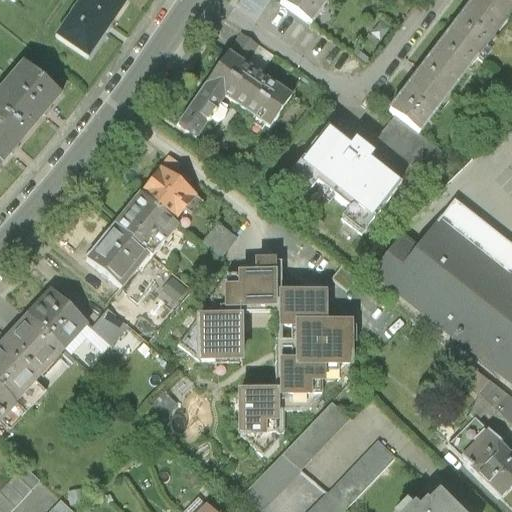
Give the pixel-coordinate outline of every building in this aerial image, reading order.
[(86,61),(126,2),(122,0),(82,0),(55,40),(86,61)] [(255,22),(268,0),(238,0),(233,8),(255,22)] [(327,0),(282,0),(279,5),(309,26),(327,0)] [(511,0),(478,0),(450,37),(482,62),(511,22),(511,0)] [(425,137),(482,62),(450,37),(392,112),(425,137)] [(197,136),(223,98),(269,130),(291,98),(227,54),(180,124),(197,136)] [(22,68),(0,94),(0,109),(27,133),(58,98),(22,68)] [(0,109),(0,165),(27,133),(0,109)] [(341,147),(322,131),(297,163),(364,217),(389,185),(360,162),(365,155),(347,140),(341,147)] [(192,200),(160,173),(139,197),(172,224),(192,200)] [(177,228),(172,224),(139,197),(113,229),(147,257),(150,260),(177,228)] [(198,246),(216,261),(233,239),(215,225),(198,246)] [(511,280),(441,226),(418,256),(401,243),(373,280),(511,384),(511,280)] [(147,257),(113,229),(85,262),(119,290),(147,257)] [(241,366),(240,312),(275,311),(276,394),(238,394),(238,435),(261,457),(274,442),(274,433),(283,433),(282,411),(305,410),(320,394),(320,380),(333,380),(349,363),(348,323),(323,324),(322,294),(275,295),(274,266),(258,267),(259,279),(228,279),(212,306),(212,324),(201,324),(181,351),(201,366),(241,366)] [(84,327),(48,294),(21,324),(56,357),(84,327)] [(107,346),(123,328),(103,311),(87,329),(107,346)] [(56,357),(21,324),(0,346),(0,393),(12,405),(56,357)] [(0,418),(12,405),(0,393),(0,418)] [(345,416),(324,398),(277,453),(295,469),(345,416)] [(448,448),(460,461),(484,436),(472,424),(448,448)] [(511,486),(511,464),(484,436),(460,461),(499,500),(511,486)] [(345,511),(395,462),(377,445),(327,496),(343,511),(345,511)] [(253,511),(295,469),(277,453),(232,500),(245,511),(253,511)] [(0,491),(0,511),(12,511),(40,484),(23,467),(0,491)] [(80,493),(67,495),(69,507),(82,505),(80,493)] [(456,511),(437,493),(427,504),(424,501),(417,509),(413,505),(406,511),(456,511)] [(343,511),(327,496),(311,511),(343,511)] [(71,511),(60,501),(49,511),(71,511)]
